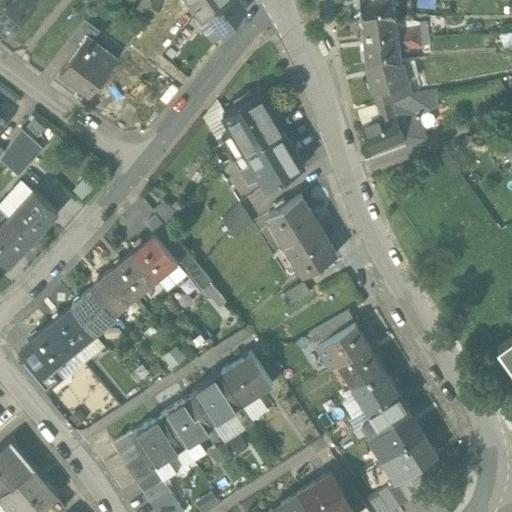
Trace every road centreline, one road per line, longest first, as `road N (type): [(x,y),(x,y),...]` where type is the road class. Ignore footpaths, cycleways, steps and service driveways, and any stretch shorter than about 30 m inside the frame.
road 1 (residential): [(274,0),(405,295),(481,420),(491,475)]
road 2 (residential): [(272,0),(135,170)]
road 3 (residential): [(135,170),(0,308)]
road 4 (residential): [(0,372),(107,511)]
road 5 (residential): [(135,170),(0,69)]
